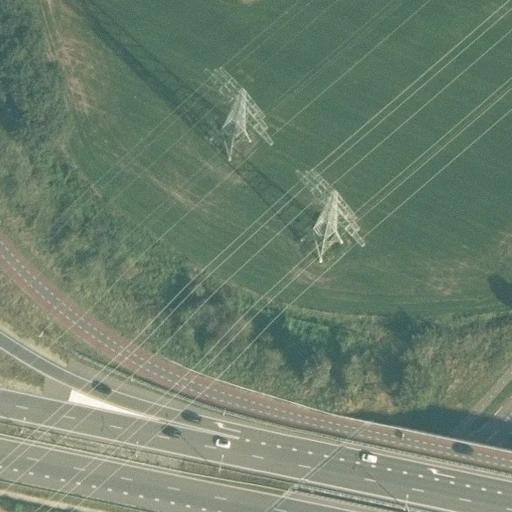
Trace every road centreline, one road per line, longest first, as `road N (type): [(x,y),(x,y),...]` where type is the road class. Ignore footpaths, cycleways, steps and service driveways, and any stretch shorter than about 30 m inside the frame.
road 1 (unclassified): [(511,465),(269,412),(169,379),(62,311),(0,250)]
road 2 (trunk): [(511,511),(236,453)]
road 3 (trunk): [(0,454),(273,511)]
road 4 (trunk): [(236,453),(0,341)]
road 5 (trunk): [(236,453),(0,405)]
road 6 (secondary): [(409,511),(511,416)]
